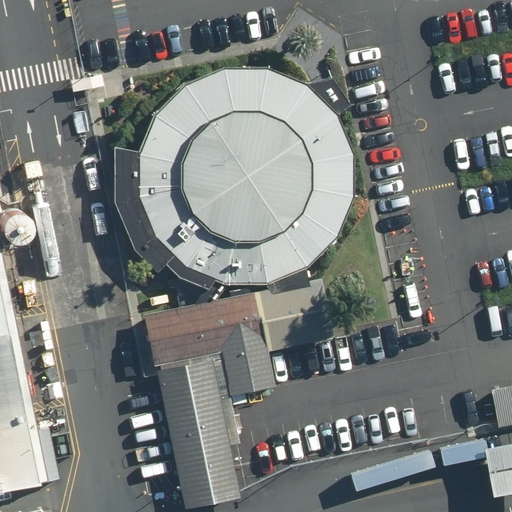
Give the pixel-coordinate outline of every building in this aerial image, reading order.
[(0,0),(0,492),(36,487),(0,311),(0,0)] [(219,285),(263,285),(303,270),(322,257),(344,229),(356,195),(357,160),(347,126),(327,97),(299,75),(265,63),(229,62),(192,74),(160,97),(139,130),(130,169),(135,208),(153,243),(182,270),(219,285)] [(13,244),(18,242),(22,237),(24,232),(24,226),(22,221),(19,217),(14,213),(8,212),(3,213),(0,214),(0,243),(2,244),(7,245),(13,244)] [(318,277),(305,279),(307,287),(268,296),(266,287),(139,313),(180,509),(241,496),(231,446),(242,444),(232,399),(278,389),(270,352),(331,339),(318,277)] [(511,411),(511,380),(490,385),(496,415),(511,411)] [(511,440),(476,448),(485,495),(511,489),(511,440)]
